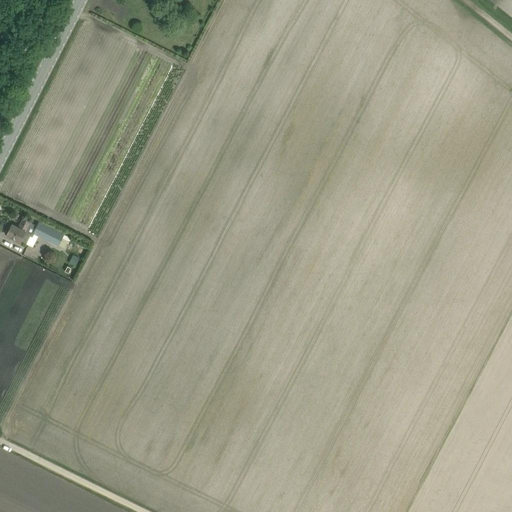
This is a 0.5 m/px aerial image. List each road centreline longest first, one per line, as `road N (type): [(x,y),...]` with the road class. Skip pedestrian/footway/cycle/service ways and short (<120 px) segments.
road 1 (secondary): [(0,160),(81,0)]
road 2 (track): [(143,511),(0,440)]
